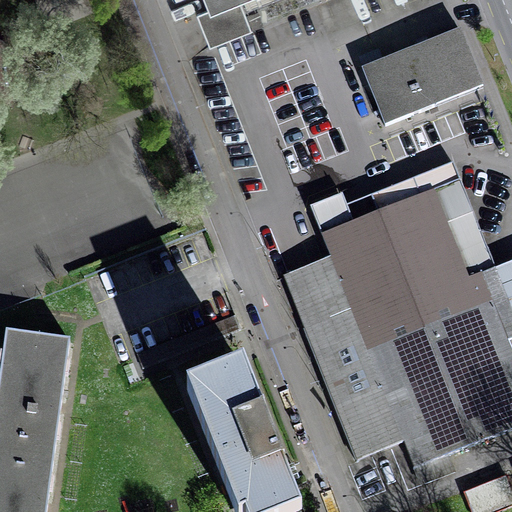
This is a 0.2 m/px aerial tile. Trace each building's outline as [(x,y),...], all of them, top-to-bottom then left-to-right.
[(252,30),(239,0),(232,0),(211,8),(196,14),(210,47),(252,30)] [(208,0),(211,8),(232,0),(208,0)] [(459,31),(363,70),(386,127),(482,88),(459,31)] [(327,257),(279,276),(355,464),(403,445),(420,487),(455,473),(448,456),(511,430),(511,347),(509,340),(511,338),(511,310),(494,267),(452,165),(371,197),(378,214),(353,224),(342,195),(308,208),(327,257)] [(511,259),(494,267),(511,310),(511,259)] [(44,511),(69,343),(7,334),(0,384),(0,511),(44,511)] [(299,511),(243,370),(187,392),(234,511),(299,511)]
